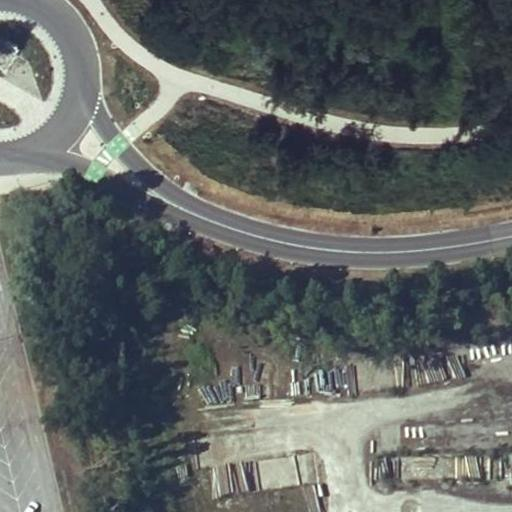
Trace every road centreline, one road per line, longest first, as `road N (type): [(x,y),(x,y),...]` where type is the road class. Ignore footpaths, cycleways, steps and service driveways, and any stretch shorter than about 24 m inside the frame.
road 1 (secondary): [(64,129),(176,214),(242,237),(313,251),(386,253),(511,235)]
road 2 (secondary): [(64,129),(78,105),(79,50),(66,26),(29,0)]
